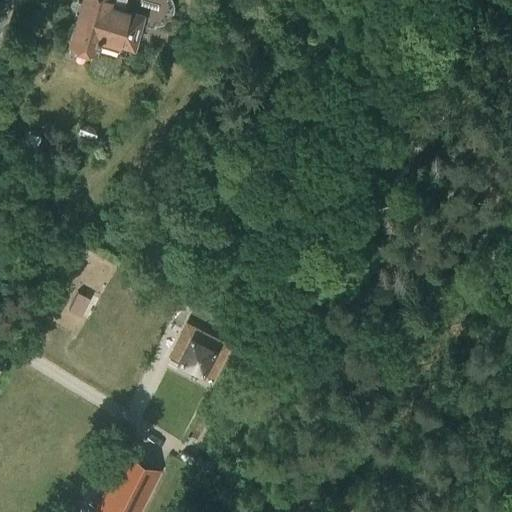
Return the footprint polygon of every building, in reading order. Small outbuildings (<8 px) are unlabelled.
[(94,38),(119,45),(133,49),(141,22),(154,25),(155,23),(158,23),(161,23),(164,23),(166,22),(169,20),(171,18),(172,17),(174,15),(175,12),(175,11),(176,9),(176,7),(176,4),(175,2),(175,1),(174,0),(80,0),(75,20),(80,21),(72,50),(88,54),(94,38)] [(41,11),(31,8),(26,21),(37,25),(41,11)] [(253,101),(261,89),(251,82),(243,94),(253,101)] [(229,343),(186,321),(180,332),(187,336),(176,358),(212,376),(229,343)] [(138,511),(160,469),(123,450),(92,511),(138,511)]
